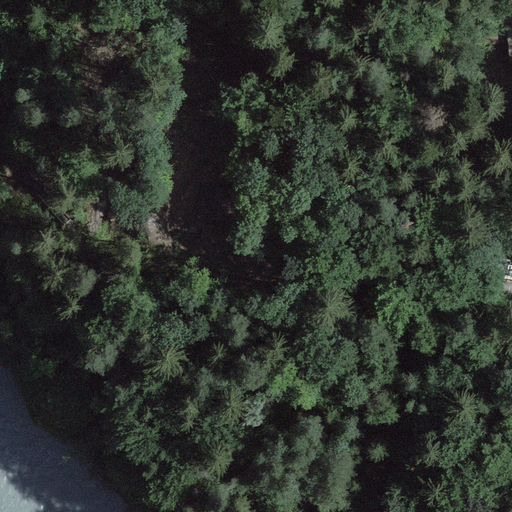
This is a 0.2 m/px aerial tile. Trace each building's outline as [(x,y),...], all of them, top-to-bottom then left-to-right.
[(487,45),(508,43),(509,59),(511,58),(511,0),(504,0),(505,15),(485,17),(487,45)] [(0,75),(0,108),(15,99),(0,75)] [(247,222),(252,192),(218,187),(213,217),(247,222)] [(451,234),(408,227),(407,235),(450,242),(451,234)] [(502,270),(503,268),(502,266),(501,264),(499,263),(497,262),(495,263),(493,264),(492,266),(491,268),(492,270),(493,272),(495,273),(497,273),(499,273),(501,272),(502,270)] [(323,360),(312,358),(307,386),(325,389),(330,361),(323,360)] [(325,431),(289,429),(284,503),(320,505),(325,431)]
